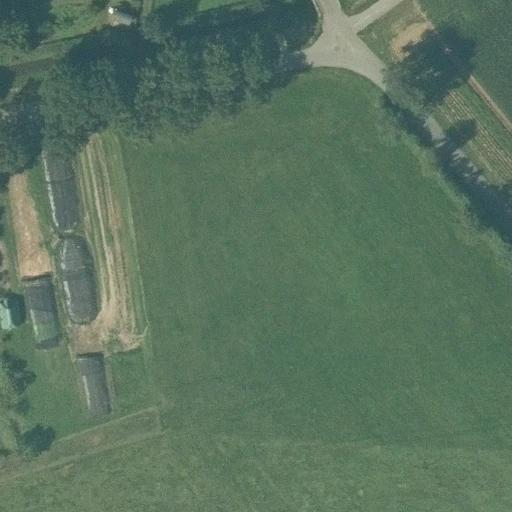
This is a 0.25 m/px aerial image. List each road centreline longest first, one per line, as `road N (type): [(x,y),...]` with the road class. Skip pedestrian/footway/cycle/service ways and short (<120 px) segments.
road 1 (unclassified): [(337,51),(0,117)]
road 2 (unclassified): [(511,231),(379,75),(337,51)]
